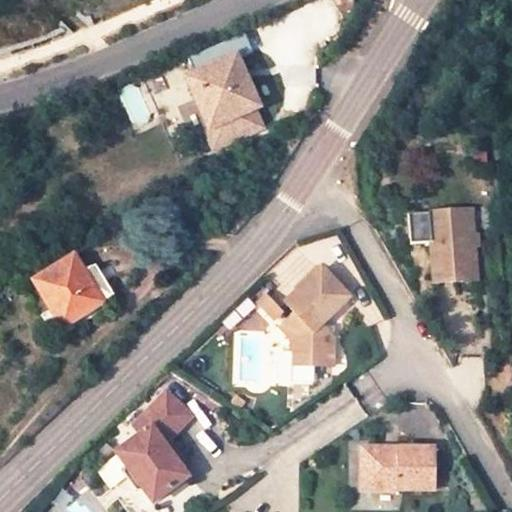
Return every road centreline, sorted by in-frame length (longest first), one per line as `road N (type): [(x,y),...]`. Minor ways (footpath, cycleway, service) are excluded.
road 1 (unclassified): [(309,156),(245,253),(0,495)]
road 2 (residential): [(510,510),(309,156)]
road 3 (unclassified): [(0,97),(243,0)]
road 4 (unknown): [(435,377),(232,486)]
road 5 (unclassified): [(419,0),(309,156)]
